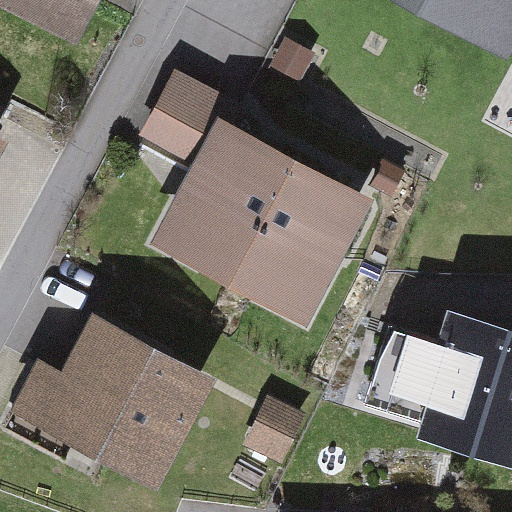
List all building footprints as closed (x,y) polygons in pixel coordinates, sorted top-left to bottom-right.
[(0,0),(78,38),(96,0),(0,0)] [(511,0),(400,0),(503,53),(511,35),(511,0)] [(246,109),(172,73),(140,140),(187,162),(145,249),(306,327),(371,194),(236,129),(246,109)] [(511,331),(440,309),(429,344),(394,333),(375,394),(417,407),(408,435),(511,467),(511,331)] [(148,495),(212,380),(89,311),(52,375),(34,365),(6,415),(148,495)] [(305,419),(269,403),(246,455),(282,471),(305,419)]
